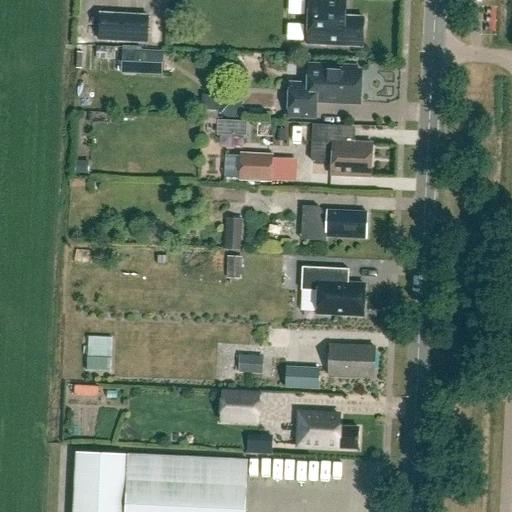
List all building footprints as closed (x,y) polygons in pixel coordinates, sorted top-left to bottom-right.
[(362,47),(364,18),(345,17),(345,0),(309,0),(307,44),(362,47)] [(148,44),(150,16),(100,13),(98,40),(148,44)] [(303,40),(303,23),(288,23),(287,39),(303,40)] [(162,76),(163,52),(122,50),(121,74),(162,76)] [(354,67),(346,66),(345,67),(344,68),(343,70),(326,70),(326,66),(309,65),(308,85),(290,84),(289,116),(315,117),(316,101),(360,103),(361,71),(356,71),(355,68),(354,67)] [(202,95),(201,110),(219,111),(221,113),(235,98),(234,97),(202,95)] [(219,122),(218,137),(248,138),(248,123),(219,122)] [(370,177),(372,144),(339,142),(340,126),(313,125),(311,161),(332,162),(331,175),(370,177)] [(240,154),(239,180),(272,182),(273,155),(240,154)] [(76,162),(76,175),(88,176),(88,162),(76,162)] [(327,214),(323,214),(324,210),(319,207),(303,206),(301,240),(326,242),(326,236),(366,238),(367,214),(327,212),(327,214)] [(241,250),(242,220),(225,219),(224,250),(241,250)] [(228,260),(227,276),(248,277),(249,261),(228,260)] [(303,268),(302,291),(319,292),(318,314),(363,316),(364,285),(349,284),(349,270),(303,268)] [(86,370),(111,370),(111,335),(87,335),(86,370)] [(374,378),(375,347),(330,346),(329,376),(374,378)] [(257,357),(240,356),(239,374),(256,375),(257,357)] [(319,390),(319,371),(307,370),(287,369),(286,389),(319,390)] [(222,391),(220,424),(259,425),(261,393),(222,391)] [(359,449),(360,429),(340,428),(340,416),(300,414),(299,446),(359,449)] [(248,454),(272,452),(271,440),(247,441),(248,454)] [(123,511),(126,455),(76,452),(72,511),(123,511)] [(248,511),(251,462),(131,456),(128,511),(248,511)]
